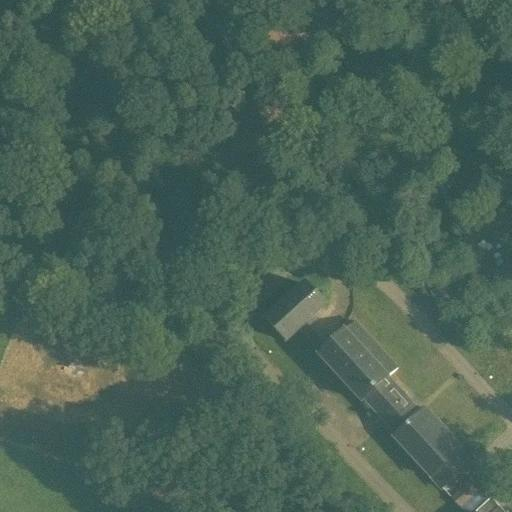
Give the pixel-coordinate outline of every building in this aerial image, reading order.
[(457,300),(441,282),(430,294),(446,312),(457,300)] [(365,401),(396,435),(394,438),(442,490),(465,468),(455,457),(462,450),(424,409),(419,414),(388,380),(398,370),(354,323),(332,343),(311,320),(325,306),(306,285),(265,321),(285,343),(300,330),(320,353),(318,355),(362,403),(365,401)] [(86,357),(78,379),(97,386),(86,415),(108,423),(115,405),(132,411),(140,389),(123,383),(129,366),(107,358),(105,364),(86,357)] [(44,389),(53,392),(62,367),(54,364),(44,389)] [(186,404),(178,426),(189,430),(193,421),(198,408),(186,404)] [(502,511),(491,499),(488,501),(479,492),(480,491),(469,481),(450,499),(461,511),(502,511)]
